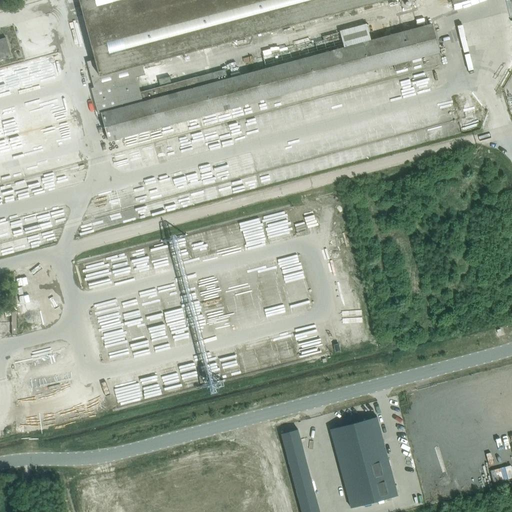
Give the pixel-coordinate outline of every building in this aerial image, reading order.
[(371,40),(366,24),(359,26),(341,31),(345,47),(241,75),(239,71),(231,73),(233,78),(229,79),(226,69),(141,92),(137,77),(145,74),(142,64),(384,0),(451,0),(453,3),(464,0),(79,0),(95,59),(87,61),(92,78),(94,77),(96,87),(91,88),(96,104),(98,114),(101,113),(108,140),(136,133),(137,136),(150,132),(149,129),(242,105),(275,96),(276,100),(284,97),(283,94),(394,64),(395,70),(411,66),(409,60),(439,52),(432,24),(416,29),(371,40)] [(0,60),(11,57),(6,38),(0,39),(0,60)] [(110,278),(110,263),(88,264),(88,279),(110,278)] [(107,350),(128,345),(122,318),(101,323),(107,350)] [(323,382),(336,378),(334,373),(321,377),(323,382)] [(391,418),(394,433),(406,431),(403,416),(391,418)] [(376,417),(329,430),(350,507),(396,495),(376,417)] [(297,429),(281,433),(301,508),(317,504),(297,429)]
